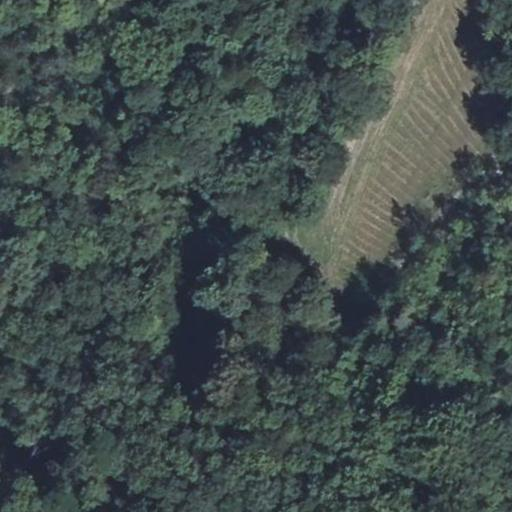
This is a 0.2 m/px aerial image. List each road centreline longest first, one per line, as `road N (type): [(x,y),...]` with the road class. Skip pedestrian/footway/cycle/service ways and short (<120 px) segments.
road 1 (track): [(511,167),(475,177),(447,197),(355,322),(340,330),(321,322),(305,300),(311,215),(419,0)]
road 2 (track): [(303,269),(290,196),(329,0)]
